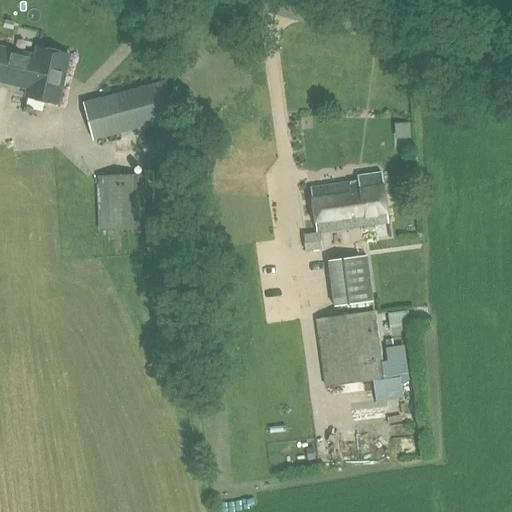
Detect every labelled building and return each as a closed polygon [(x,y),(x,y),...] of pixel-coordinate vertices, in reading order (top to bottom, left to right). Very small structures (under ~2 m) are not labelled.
[(69,55),(46,50),(37,47),(35,56),(0,47),(0,81),(27,88),(25,96),(57,104),(69,55)] [(93,140),(174,118),(164,81),(83,103),(93,140)] [(0,189),(20,187),(14,137),(0,138),(0,189)] [(40,245),(60,246),(61,147),(33,147),(32,211),(40,211),(40,245)] [(317,232),(388,222),(381,172),(357,176),(358,181),(311,187),(317,232)] [(99,231),(144,229),(143,174),(97,176),(99,231)] [(224,188),(231,245),(279,238),(271,181),(224,188)] [(5,218),(10,243),(31,239),(25,214),(5,218)] [(230,252),(230,295),(258,295),(258,252),(230,252)] [(374,301),(367,255),(329,260),(335,306),(374,301)] [(325,385),(383,378),(374,311),(317,319),(325,385)] [(273,325),(250,328),(260,427),(285,425),(281,382),(289,382),(285,342),(275,343),(273,325)] [(286,447),(316,445),(315,430),(285,432),(286,447)]
